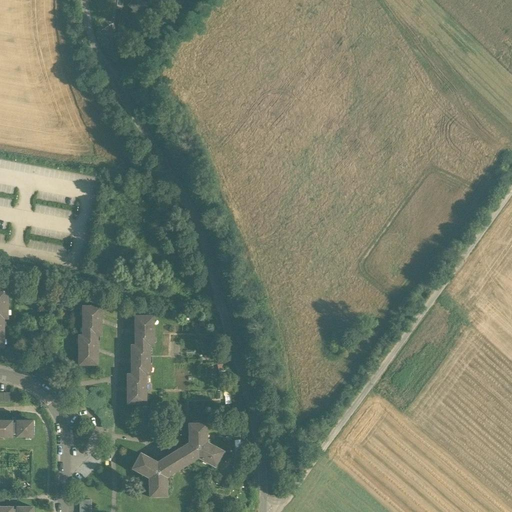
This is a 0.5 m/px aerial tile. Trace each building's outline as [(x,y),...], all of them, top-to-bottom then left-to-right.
[(152,0),(132,0),(127,6),(132,11),(126,19),(135,27),(156,2),(152,0)] [(101,308),(82,308),(82,337),(78,337),(79,366),(97,366),(97,337),(101,337),(101,308)] [(153,317),(135,317),(135,347),(131,347),(131,376),(127,376),(127,405),(146,405),(146,376),(150,376),(149,347),(153,347),(153,317)] [(10,394),(0,394),(0,405),(10,405),(10,394)] [(11,422),(0,422),(0,438),(11,439),(11,436),(16,436),(16,439),(32,439),(32,422),(16,422),(16,424),(11,424),(11,422)] [(189,444),(157,464),(140,455),(132,470),(148,479),(149,498),(166,498),(166,479),(198,459),(214,468),(223,453),(206,444),(206,425),(188,425),(189,444)] [(89,511),(90,501),(79,501),(79,511),(89,511)]
